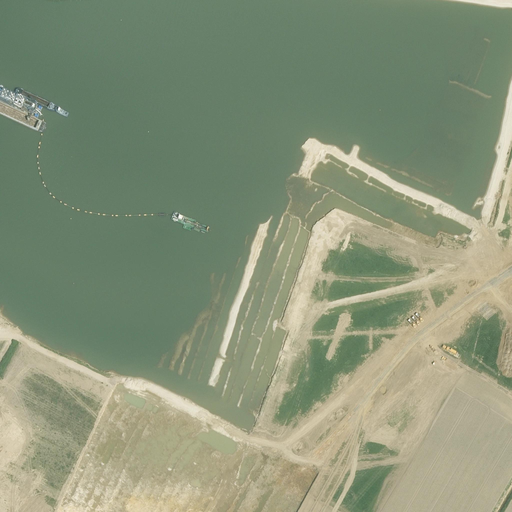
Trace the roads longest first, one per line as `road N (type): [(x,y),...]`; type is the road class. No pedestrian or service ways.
road 1 (track): [(49,511),(105,381),(0,336)]
road 2 (track): [(511,396),(465,385),(391,511)]
